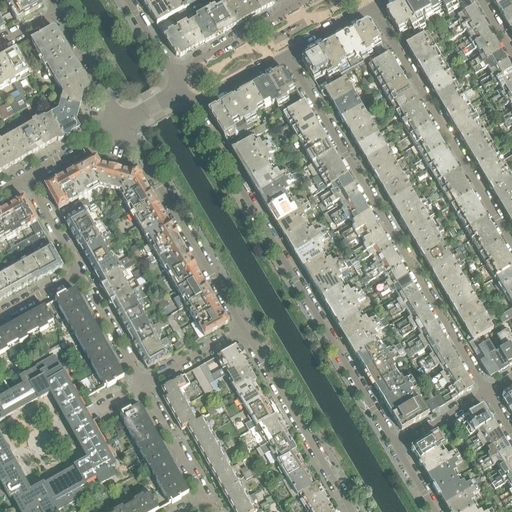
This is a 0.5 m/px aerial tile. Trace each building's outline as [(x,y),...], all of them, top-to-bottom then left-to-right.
[(7,0),(8,2),(5,4),(9,9),(0,14),(0,20),(5,18),(8,18),(10,15),(11,14),(16,22),(42,8),(37,0),(7,0)] [(140,0),(147,10),(163,0),(140,0)] [(178,13),(189,7),(185,1),(176,6),(173,1),(172,0),(163,0),(147,10),(156,25),(167,19),(178,13)] [(253,0),(222,0),(224,2),(218,5),(233,29),(261,13),(261,12),(253,0)] [(273,3),(271,0),(253,0),(261,12),(266,9),(266,10),(272,6),(273,3)] [(426,28),(420,17),(424,15),(427,20),(434,16),(423,0),(406,0),(398,5),(393,8),(393,7),(387,11),(386,13),(399,35),(411,29),(413,34),(420,30),(423,36),(426,35),(423,30),(426,28)] [(460,11),(453,0),(459,0),(460,1),(462,0),(423,0),(434,16),(441,12),(438,7),(442,4),(448,16),(449,15),(452,20),(457,17),(462,15),(460,11)] [(502,17),(511,10),(511,0),(509,0),(497,8),(502,17)] [(233,29),(218,5),(191,20),(205,44),(233,29)] [(445,37),(479,17),(474,8),(462,15),(457,17),(452,20),(445,24),(445,25),(440,28),(444,35),(445,37)] [(511,10),(502,17),(507,26),(511,22),(511,10)] [(205,44),(191,20),(181,25),(180,23),(182,21),(178,13),(167,19),(170,24),(173,23),(176,28),(163,36),(175,58),(179,58),(185,55),(190,52),(191,52),(205,44)] [(469,36),(484,27),(479,17),(445,37),(446,39),(448,43),(449,43),(449,42),(466,32),(469,36)] [(374,64),(370,58),(373,56),(370,51),(374,48),(381,60),(388,56),(381,44),(369,24),(366,23),(302,58),(302,61),(314,82),(325,76),(327,78),(328,80),(331,78),(334,76),(338,84),(345,81),(367,68),(367,67),(374,64)] [(462,52),(490,36),(484,27),(469,36),(471,40),(459,47),(462,52)] [(81,75),(67,51),(55,30),(52,29),(31,41),(45,64),(58,88),(81,75)] [(413,34),(402,40),(406,46),(423,36),(420,30),(413,34)] [(426,35),(423,36),(406,46),(421,71),(442,59),(434,46),(427,34),(426,35)] [(479,54),(495,45),(490,36),(462,52),(456,55),(462,64),(467,61),(464,57),(477,50),(479,54)] [(472,70),(500,53),(495,45),(479,54),(482,58),(469,65),(472,70)] [(25,57),(20,48),(15,51),(20,60),(25,57)] [(24,67),(20,60),(15,51),(0,58),(0,90),(4,88),(3,87),(10,83),(11,85),(15,83),(14,81),(28,74),(24,67)] [(490,72),(506,63),(500,53),(472,70),(467,73),(468,76),(474,72),(475,75),(488,68),(490,72)] [(381,60),(374,64),(367,67),(367,68),(381,91),(402,79),(388,56),(381,60)] [(456,83),(450,74),(442,59),(421,71),(435,95),(456,83)] [(483,88),(511,71),(506,63),(490,72),(492,76),(480,83),(483,88)] [(300,98),(284,71),(281,70),(251,87),(262,106),(269,102),(271,106),(275,104),(278,109),(283,106),(284,108),(300,98)] [(501,90),(511,83),(511,73),(511,71),(483,88),(486,93),(498,86),(501,90)] [(36,79),(32,72),(28,74),(32,82),(36,79)] [(83,94),(90,90),(81,75),(58,88),(63,95),(60,103),(79,108),(83,94)] [(416,102),(402,79),(381,91),(395,114),(416,102)] [(361,108),(353,94),(345,81),(338,84),(336,85),(326,91),(322,93),(321,94),(323,98),(327,99),(328,98),(332,105),(341,120),(361,108)] [(371,87),(368,81),(361,86),(362,88),(364,91),(371,87)] [(470,107),(463,95),(456,83),(435,95),(449,119),(470,107)] [(493,107),(511,95),(511,83),(501,90),(503,94),(490,102),(493,107)] [(256,120),(254,115),(257,113),(255,110),(262,106),(251,87),(236,95),(208,111),(229,147),(248,137),(247,135),(245,132),(254,128),(251,123),(256,120)] [(21,98),(17,92),(9,96),(13,102),(21,98)] [(511,108),(511,107),(511,95),(493,107),(496,112),(509,104),(511,108)] [(0,123),(24,111),(27,109),(21,98),(0,109),(0,123)] [(318,128),(300,98),(284,108),(280,110),(283,115),(282,115),(288,125),(280,130),(282,132),(290,128),(297,140),(318,128)] [(381,106),(377,100),(372,103),(376,109),(381,106)] [(75,123),(79,108),(60,103),(60,104),(54,102),(52,103),(51,107),(52,108),(46,111),(51,115),(64,138),(79,130),(75,123)] [(429,125),(416,102),(395,114),(409,137),(429,125)] [(485,132),(478,121),(470,107),(449,119),(464,144),(485,132)] [(504,124),(511,119),(511,107),(511,108),(511,109),(511,113),(501,119),(504,124)] [(377,136),(361,108),(341,120),(349,134),(357,148),(377,136)] [(57,142),(64,138),(51,115),(45,119),(44,118),(37,122),(36,120),(32,122),(33,124),(19,132),(26,143),(21,146),(28,158),(57,141),(57,142)] [(271,122),(267,115),(263,117),(265,120),(262,122),(264,125),(268,123),(271,122)] [(374,125),(381,120),(379,116),(376,118),(371,121),(374,125)] [(271,129),(268,123),(264,125),(255,130),(259,136),(271,129)] [(394,130),(397,129),(395,125),(387,130),(389,133),(394,130)] [(443,148),(429,125),(409,137),(409,138),(405,141),(410,150),(414,147),(423,160),(443,148)] [(332,152),(318,128),(297,140),(312,165),(332,152)] [(0,172),(28,158),(21,146),(26,143),(19,132),(1,142),(0,141),(0,172)] [(499,156),(492,144),(485,132),(464,144),(478,168),(499,156)] [(286,147),(282,140),(283,139),(279,133),(275,136),(279,142),(280,143),(282,147),(283,149),(286,147)] [(394,164),(377,136),(357,148),(366,163),(374,176),(394,164)] [(277,152),(275,149),(276,148),(278,150),(282,147),(280,143),(279,142),(273,145),(270,142),(261,147),(255,138),(232,151),(250,182),(274,168),(267,158),(277,152)] [(457,172),(443,148),(423,160),(428,168),(437,184),(457,172)] [(347,177),(332,152),(312,165),(314,169),(311,171),(315,177),(318,175),(327,189),(330,187),(347,177)] [(511,181),(511,178),(506,169),(499,156),(478,168),(493,193),(511,181)] [(131,214),(154,200),(141,177),(137,169),(130,173),(99,165),(95,158),(80,166),(94,190),(99,187),(118,192),(121,191),(124,197),(122,198),(131,214)] [(410,191),(394,164),(374,176),(383,191),(390,204),(410,191)] [(81,197),(90,192),(94,190),(80,166),(56,180),(55,180),(47,185),(46,189),(58,210),(73,202),(81,197)] [(291,196),(285,187),(301,178),(298,173),(294,167),(289,170),(293,176),(292,176),(288,171),(279,177),(274,168),(250,182),(267,211),(291,196)] [(306,175),(303,170),(298,173),(301,178),(306,175)] [(471,195),(465,186),(457,172),(437,184),(451,207),(471,195)] [(425,178),(422,174),(416,178),(418,182),(425,178)] [(323,204),(352,186),(347,177),(330,187),(333,191),(330,193),(320,199),(323,204)] [(511,181),(493,193),(509,220),(511,218),(511,181)] [(341,205),(358,195),(352,186),(323,204),(326,209),(327,211),(333,207),(332,205),(336,203),(339,201),(341,205)] [(419,205),(410,191),(390,204),(398,216),(407,231),(427,219),(419,205)] [(333,222),(363,205),(358,195),(341,205),(344,209),(341,211),(330,217),(333,222)] [(485,219),(471,195),(451,207),(465,231),(485,219)] [(312,211),(314,209),(314,208),(317,206),(312,198),(308,199),(310,202),(308,204),(306,201),(297,206),(291,196),(267,211),(275,224),(285,240),(309,226),(303,216),(312,211)] [(441,213),(434,201),(439,198),(437,197),(429,201),(437,215),(441,213)] [(0,230),(5,240),(31,226),(36,235),(11,249),(14,255),(30,246),(36,243),(46,238),(23,198),(16,202),(16,203),(0,211),(0,230)] [(168,224),(164,216),(154,200),(131,214),(149,245),(173,231),(169,224),(168,224)] [(96,227),(94,224),(88,214),(98,208),(96,204),(89,208),(88,207),(83,210),(64,221),(79,248),(79,247),(82,251),(103,239),(101,236),(111,231),(106,222),(96,227)] [(352,224),(369,214),(363,205),(333,222),(337,227),(350,220),(352,224)] [(111,214),(109,213),(110,209),(106,208),(106,210),(103,214),(108,218),(111,214)] [(344,241),(374,223),(369,214),(352,224),(354,228),(341,236),(343,238),(339,240),(341,243),(344,241)] [(332,224),(327,215),(323,217),(329,225),(332,224)] [(109,220),(108,220),(109,220),(111,224),(111,225),(112,225),(119,221),(116,216),(109,220)] [(444,247),(438,237),(439,236),(438,234),(443,231),(442,229),(445,227),(444,225),(435,230),(432,224),(431,225),(427,219),(407,231),(414,244),(423,259),(428,257),(444,247)] [(500,244),(485,219),(465,231),(479,256),(500,244)] [(321,246),(335,237),(333,235),(334,234),(332,232),(330,228),(324,232),(323,230),(323,231),(317,221),(309,226),(285,240),(303,270),(327,256),(321,246)] [(363,242),(380,232),(374,223),(344,241),(347,246),(361,238),(363,242)] [(457,236),(454,230),(448,233),(452,239),(457,236)] [(187,255),(185,251),(180,243),(178,239),(173,231),(149,245),(144,249),(147,255),(153,251),(168,276),(192,262),(187,255)] [(355,259),(385,242),(380,232),(363,242),(365,246),(352,254),(355,259)] [(119,263),(116,257),(113,259),(103,239),(82,251),(98,280),(133,261),(130,257),(119,263)] [(374,261),(390,251),(385,242),(355,259),(358,264),(372,257),(374,261)] [(36,282),(63,268),(50,246),(46,249),(47,251),(42,254),(36,243),(30,246),(35,255),(31,257),(32,259),(26,262),(25,260),(21,263),(32,284),(36,282)] [(511,269),(511,264),(500,244),(479,256),(494,280),(495,279),(511,269)] [(131,255),(140,250),(137,245),(128,250),(131,255)] [(460,275),(451,258),(444,247),(428,257),(423,259),(432,274),(440,287),(460,275)] [(366,277),(396,260),(390,251),(374,261),(376,264),(374,266),(363,273),(365,276),(366,277)] [(465,261),(460,253),(457,255),(453,257),(456,263),(460,260),(461,263),(465,261)] [(157,262),(156,261),(158,260),(157,258),(155,259),(154,256),(146,261),(149,266),(157,262)] [(338,275),(347,270),(341,260),(332,265),(327,256),(303,270),(321,299),(344,285),(338,275)] [(386,279),(401,269),(396,260),(366,277),(366,278),(361,281),(364,286),(382,275),(385,279),(386,279)] [(132,292),(128,284),(122,273),(135,266),(133,261),(98,280),(100,284),(99,285),(112,307),(113,306),(114,310),(149,290),(146,284),(132,292)] [(209,293),(200,278),(195,270),(196,270),(192,262),(168,276),(186,307),(209,293)] [(32,284),(21,263),(17,265),(18,267),(12,270),(11,268),(1,274),(2,276),(0,277),(0,296),(3,301),(32,284)] [(378,296),(407,279),(401,269),(386,279),(388,282),(374,291),(378,296)] [(511,289),(511,269),(495,279),(504,294),(511,289)] [(477,303),(462,278),(460,275),(440,287),(449,302),(456,315),(477,303)] [(397,297),(412,288),(407,279),(378,296),(381,301),(395,293),(397,297)] [(356,305),(365,299),(363,296),(369,293),(366,289),(361,292),(359,289),(350,294),(344,285),(321,299),(338,328),(362,314),(356,305)] [(388,314),(418,297),(412,288),(397,297),(399,300),(385,309),(388,314)] [(85,307),(82,302),(82,303),(78,296),(75,290),(66,295),(65,294),(56,299),(57,300),(55,301),(63,316),(71,330),(91,320),(88,314),(85,307)] [(152,327),(144,314),(141,308),(144,307),(144,304),(142,301),(152,295),(149,290),(114,310),(131,339),(152,327)] [(223,317),(218,308),(209,293),(186,307),(195,322),(204,338),(228,324),(224,317),(223,317)] [(164,300),(161,295),(155,299),(157,304),(164,300)] [(408,315),(423,306),(418,297),(388,314),(392,320),(406,311),(408,315)] [(158,305),(157,304),(155,299),(154,298),(149,301),(154,308),(158,305)] [(170,306),(165,299),(164,300),(157,304),(158,305),(162,311),(170,306)] [(493,330),(484,314),(477,303),(456,315),(465,330),(469,336),(468,337),(467,341),(469,345),(479,339),(488,333),(493,330)] [(399,332),(428,315),(423,306),(408,315),(410,319),(396,327),(399,332)] [(47,326),(53,323),(44,307),(24,319),(33,334),(38,331),(40,333),(48,328),(47,326)] [(503,325),(511,319),(511,309),(498,318),(503,325)] [(382,328),(388,325),(386,322),(384,319),(382,315),(368,324),(362,314),(338,328),(356,358),(380,344),(374,334),(383,329),(382,328)] [(419,333),(434,324),(428,315),(399,332),(403,338),(416,330),(419,333)] [(189,346),(180,331),(172,317),(166,320),(169,326),(179,343),(183,349),(189,346)] [(33,334),(24,319),(3,330),(12,345),(18,342),(19,344),(28,339),(27,337),(33,334)] [(101,336),(98,331),(98,332),(94,325),(91,320),(71,330),(81,348),(88,360),(107,348),(104,343),(101,336)] [(164,349),(160,342),(158,338),(160,337),(161,333),(160,331),(169,326),(166,320),(152,328),(152,327),(131,339),(133,343),(132,344),(147,370),(169,358),(164,349)] [(405,354),(440,334),(434,324),(419,333),(421,337),(407,345),(409,348),(407,350),(404,352),(405,354)] [(511,338),(506,329),(501,332),(511,350),(511,338)] [(12,345),(3,330),(0,332),(0,355),(8,351),(7,349),(12,345)] [(511,365),(511,350),(501,332),(496,336),(504,349),(499,351),(509,368),(511,365)] [(430,352),(445,343),(440,334),(405,354),(406,355),(409,360),(414,356),(427,348),(430,352)] [(499,373),(482,344),(479,339),(469,345),(471,348),(476,345),(477,347),(478,349),(473,351),(488,377),(491,378),(499,373)] [(509,368),(499,351),(495,354),(487,340),(482,344),(499,373),(508,368),(509,368)] [(183,349),(179,343),(174,346),(178,352),(183,349)] [(422,369),(450,352),(445,343),(430,352),(432,356),(418,364),(420,367),(422,369)] [(48,349),(45,344),(40,347),(43,352),(48,349)] [(392,364),(406,355),(405,354),(404,352),(403,350),(402,350),(399,345),(385,353),(380,344),(356,358),(374,387),(397,373),(392,364)] [(50,358),(61,352),(58,346),(47,352),(49,356),(50,358)] [(210,385),(226,376),(226,377),(245,365),(241,358),(242,358),(240,355),(243,353),(244,351),(241,347),(239,346),(216,359),(219,364),(218,365),(222,370),(211,376),(205,365),(200,368),(210,385)] [(117,365),(114,360),(111,354),(110,354),(107,348),(88,360),(96,374),(104,389),(106,388),(107,389),(116,384),(115,383),(124,378),(120,372),(121,372),(117,365)] [(36,363),(49,356),(47,352),(34,360),(36,363)] [(440,370),(456,361),(450,352),(422,369),(425,375),(428,373),(438,367),(440,370)] [(23,408),(38,400),(39,400),(50,394),(70,428),(72,433),(90,423),(87,418),(54,358),(24,375),(19,378),(20,379),(16,382),(13,383),(17,390),(4,397),(1,393),(0,393),(0,445),(3,444),(0,438),(0,422),(5,419),(4,418),(23,408)] [(433,388),(462,371),(456,361),(440,370),(443,374),(429,382),(433,388)] [(256,383),(252,376),(250,372),(249,372),(245,365),(226,377),(229,381),(228,381),(235,393),(236,393),(236,394),(253,384),(256,383)] [(210,385),(200,368),(192,372),(205,396),(213,391),(210,385)] [(451,388),(467,379),(462,371),(433,388),(436,393),(446,387),(446,385),(450,386),(451,388)] [(397,373),(374,387),(383,402),(390,415),(392,416),(418,400),(413,391),(418,388),(417,385),(422,381),(421,379),(415,383),(412,378),(403,383),(397,373)] [(182,390),(186,388),(186,387),(190,385),(184,376),(161,389),(164,395),(162,396),(164,401),(182,391),(182,390)] [(439,409),(472,389),(467,379),(451,388),(433,399),(439,409)] [(263,401),(259,394),(260,394),(257,390),(253,384),(236,394),(239,399),(237,400),(240,407),(243,405),(246,411),(263,401)] [(511,389),(504,394),(503,394),(502,399),(507,408),(510,413),(511,415),(511,389)] [(198,420),(190,406),(182,391),(164,401),(181,431),(187,428),(198,421),(198,420)] [(439,409),(433,399),(430,394),(427,395),(430,400),(425,403),(432,413),(439,409)] [(418,400),(392,416),(396,424),(401,432),(430,414),(421,399),(418,400)] [(273,418),(270,412),(268,408),(267,408),(263,401),(246,411),(249,416),(247,417),(250,423),(252,422),(256,428),(273,418)] [(150,423),(147,418),(143,412),(140,406),(131,411),(130,410),(121,415),(122,416),(120,417),(128,432),(136,446),(156,435),(153,430),(149,423),(150,423)] [(468,427),(488,415),(483,406),(454,423),(457,429),(466,423),(468,427)] [(237,415),(232,408),(225,412),(230,419),(237,415)] [(232,424),(244,417),(241,413),(229,420),(232,424)] [(477,432),(492,423),(488,415),(468,427),(468,428),(472,435),(477,432)] [(286,434),(282,427),(280,423),(279,423),(276,417),(273,418),(256,428),(259,433),(262,439),(257,443),(260,448),(286,434)] [(221,449),(212,433),(207,424),(204,418),(202,419),(202,418),(198,420),(198,421),(187,428),(204,459),(221,449)] [(115,466),(90,423),(72,433),(88,460),(75,468),(74,469),(84,486),(85,485),(85,484),(96,478),(100,486),(114,478),(109,469),(115,466)] [(469,449),(498,432),(492,423),(477,432),(478,435),(477,438),(475,438),(466,444),(469,449)] [(488,451),(504,442),(498,432),(469,449),(464,452),(465,454),(471,451),(473,454),(485,447),(488,451)] [(437,433),(411,449),(419,462),(438,450),(442,448),(445,446),(443,442),(437,433)] [(463,440),(459,433),(455,436),(458,442),(463,440)] [(296,451),(293,445),(290,441),(286,434),(260,448),(256,451),(258,454),(262,452),(264,455),(270,452),(277,463),(294,453),(296,451)] [(166,452),(163,447),(159,441),(156,435),(136,446),(152,475),(172,464),(169,459),(166,452)] [(480,467),(509,451),(504,442),(488,451),(490,454),(477,462),(480,467)] [(0,445),(0,473),(15,465),(12,460),(3,444),(0,445)] [(438,450),(419,462),(428,477),(436,491),(459,477),(456,472),(454,468),(462,463),(460,459),(459,458),(456,452),(448,457),(445,453),(442,448),(438,450)] [(239,481),(229,464),(221,449),(204,459),(222,491),(239,481)] [(499,469),(511,461),(511,455),(509,451),(480,467),(483,473),(496,465),(499,469)] [(304,470),(300,463),(298,458),(297,458),(294,453),(277,463),(280,468),(277,469),(281,475),(283,474),(287,480),(304,470)] [(491,486),(511,473),(511,461),(499,469),(501,473),(488,481),(491,486)] [(182,481),(179,476),(176,470),(175,470),(172,464),(152,475),(162,493),(169,505),(171,504),(172,505),(181,500),(180,499),(189,494),(185,488),(182,481)] [(56,511),(85,497),(85,496),(80,488),(84,486),(74,469),(70,471),(70,470),(69,471),(70,471),(65,474),(64,474),(60,477),(59,477),(54,480),(53,480),(54,480),(49,483),(48,483),(44,486),(43,485),(30,492),(15,465),(0,473),(0,482),(10,500),(13,498),(20,511),(56,511)] [(314,487),(311,481),(308,476),(304,470),(287,480),(290,485),(287,486),(291,492),(293,491),(297,497),(314,487)] [(509,487),(511,485),(511,473),(491,486),(495,491),(507,484),(509,487)] [(459,477),(436,491),(442,502),(445,506),(448,511),(468,511),(477,507),(474,502),(471,498),(480,492),(478,490),(484,486),(483,483),(480,478),(473,482),(465,487),(463,483),(459,477)] [(256,511),(253,506),(248,498),(239,481),(222,491),(233,511),(256,511)] [(310,511),(326,503),(322,496),(323,496),(320,491),(320,492),(316,485),(314,487),(297,497),(300,502),(299,502),(303,509),(304,508),(305,511),(310,511)] [(502,504),(511,498),(511,485),(509,487),(511,491),(500,498),(498,495),(492,498),(497,507),(502,504)] [(126,501),(118,487),(113,490),(121,504),(126,501)] [(155,511),(158,511),(150,496),(154,494),(156,496),(158,494),(155,490),(149,493),(148,493),(134,501),(135,503),(129,507),(131,511),(155,511)] [(100,501),(110,496),(108,493),(98,499),(100,501)] [(511,498),(502,504),(506,510),(511,505),(511,498)] [(338,511),(339,511),(336,511),(333,511),(332,511),(331,510),(326,503),(310,511),(338,511)]
